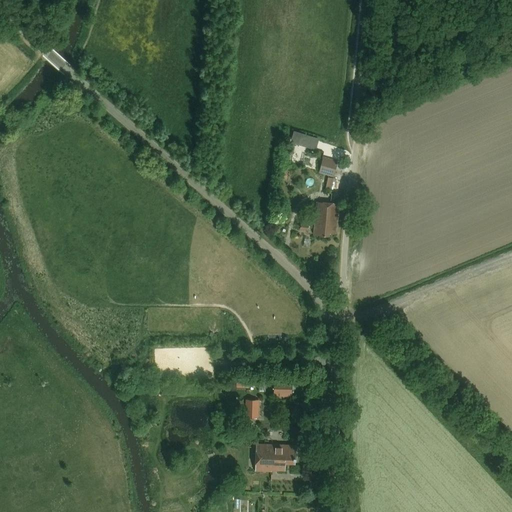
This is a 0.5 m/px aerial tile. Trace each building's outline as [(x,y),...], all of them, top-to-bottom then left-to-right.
[(312,166),(314,155),(304,153),(302,164),(312,166)] [(324,158),(319,175),(334,178),(338,162),(324,158)] [(316,202),(313,235),(328,236),(329,233),(335,234),(338,204),(316,202)] [(292,392),(292,382),(274,382),(273,396),(280,396),(280,392),(292,392)] [(258,418),(259,400),(245,400),(245,418),(258,418)] [(255,444),(254,471),(271,472),(271,470),(285,471),(285,463),(295,463),(295,445),(255,444)]
